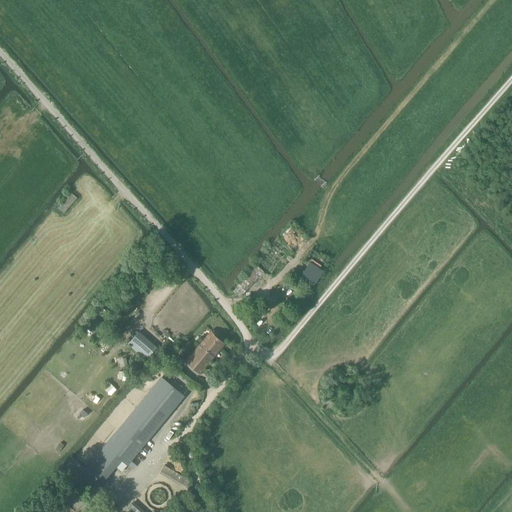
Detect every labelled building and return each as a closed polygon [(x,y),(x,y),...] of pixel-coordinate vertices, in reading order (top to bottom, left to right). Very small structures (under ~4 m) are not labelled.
[(71,193),(58,208),(63,213),(77,198),(71,193)] [(257,267),(234,292),(240,297),(263,272),(257,267)] [(93,335),(100,327),(91,319),(84,327),(93,335)] [(148,358),(158,345),(141,330),(130,342),(148,358)] [(185,362),(200,374),(225,344),(217,337),(216,333),(214,331),(210,331),(185,362)] [(126,465),(183,395),(161,377),(79,477),(95,491),(120,460),(126,465)] [(127,511),(128,511),(144,511),(133,503),(127,511)]
